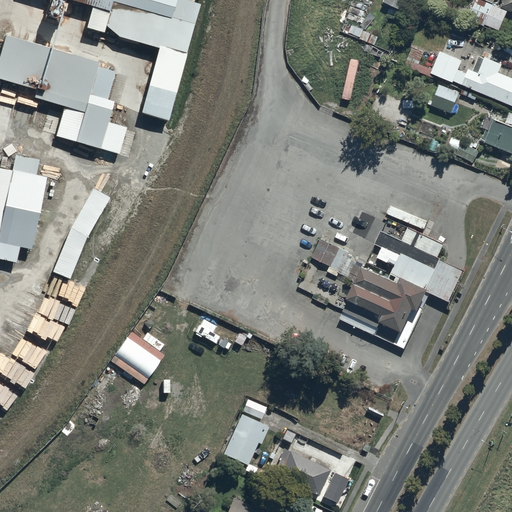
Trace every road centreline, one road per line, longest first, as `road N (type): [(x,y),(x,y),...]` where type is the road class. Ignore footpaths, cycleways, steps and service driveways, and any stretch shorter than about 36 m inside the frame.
road 1 (unknown): [(0,456),(124,289),(217,141),(240,87),(251,0)]
road 2 (secondary): [(378,511),(511,241)]
road 3 (secondary): [(511,360),(427,511)]
